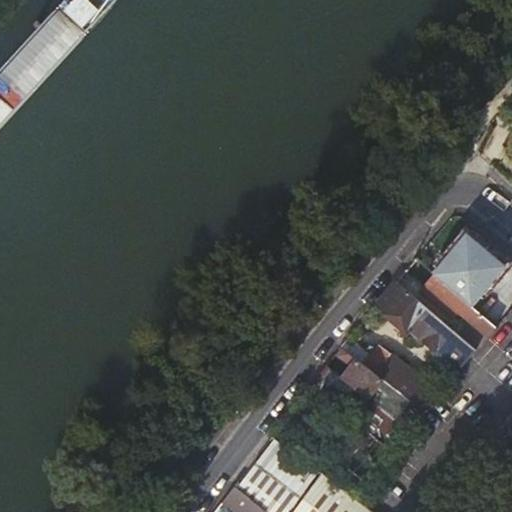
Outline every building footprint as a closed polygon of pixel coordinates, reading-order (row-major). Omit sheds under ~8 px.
[(507,263),(466,229),(433,270),(435,272),(466,299),(473,304),(507,263)] [(452,315),(459,309),(466,299),(435,272),(422,289),(452,315)] [(456,372),(477,347),(396,281),(379,300),(388,308),(385,312),(406,330),(410,327),(440,353),(438,357),(456,372)] [(489,333),(496,325),(473,304),(466,299),(459,309),(489,333)] [(372,353),(350,335),(341,346),(344,348),(356,359),(365,364),(372,353)] [(381,343),(372,353),(365,364),(378,374),(394,353),(381,343)] [(356,359),(344,348),(339,353),(352,363),(356,359)] [(406,396),(422,377),(394,353),(378,374),(383,379),(406,396)] [(356,359),(352,363),(343,376),(368,396),(383,379),(378,374),(365,364),(356,359)] [(312,385),(353,415),(358,409),(339,394),(344,387),(339,382),(323,370),(312,385)] [(343,376),(339,382),(344,387),(364,402),(368,396),(343,376)] [(424,409),(441,390),(422,377),(406,396),(424,409)] [(391,448),(424,409),(406,396),(383,379),(368,396),(364,402),(358,409),(353,415),(355,417),(353,419),(391,448)] [(339,394),(358,409),(364,402),(344,387),(339,394)] [(366,480),(391,448),(353,419),(329,453),(366,480)] [(319,467),(274,434),(235,484),(269,511),(270,511),(289,511),(323,470),(319,467)] [(323,470),(367,505),(378,490),(366,480),(329,453),(319,467),(323,470)] [(375,511),(367,505),(323,470),(289,511),(375,511)] [(267,511),(269,511),(235,484),(222,501),(236,511),(267,511)]
